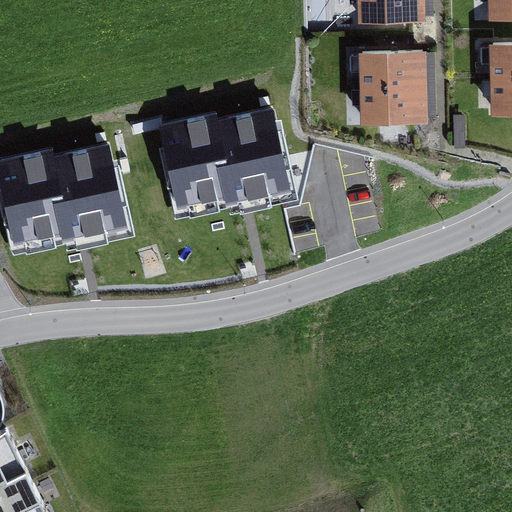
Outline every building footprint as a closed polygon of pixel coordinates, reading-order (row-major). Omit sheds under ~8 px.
[(324,0),(326,29),(359,27),(357,0),(324,0)] [(363,0),(364,17),(429,16),(428,0),(363,0)] [(511,13),(511,0),(493,0),(494,14),(511,13)] [(511,75),(511,40),(494,40),(494,75),(511,75)] [(429,81),(429,46),(363,47),(364,82),(429,81)] [(511,109),(511,75),(494,75),(495,110),(511,109)] [(430,115),(429,81),(364,82),(365,117),(430,115)] [(197,122),(150,135),(169,203),(208,192),(210,197),(219,195),(267,182),(249,112),(206,123),(206,129),(200,130),(197,122)] [(45,152),(0,164),(0,176),(18,238),(59,227),(61,233),(67,231),(125,217),(106,140),(54,153),(55,158),(46,160),(45,152)] [(0,511),(56,511),(11,421),(0,427),(0,511)]
